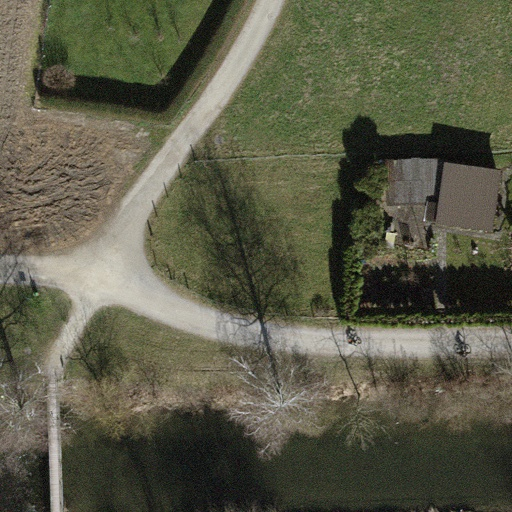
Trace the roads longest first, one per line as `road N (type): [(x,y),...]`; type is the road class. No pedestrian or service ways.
road 1 (track): [(0,269),(98,280),(190,318),(281,340),(511,342)]
road 2 (track): [(98,280),(270,0)]
